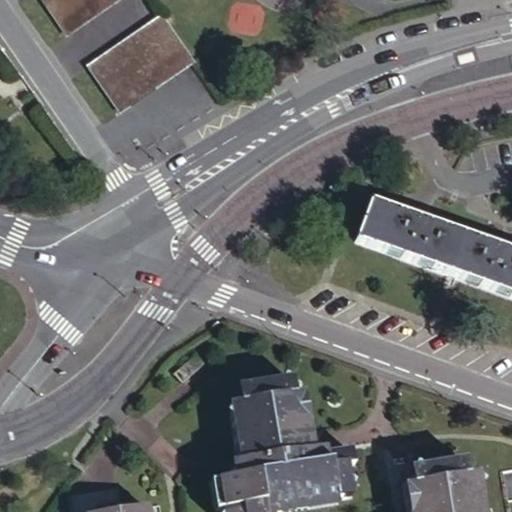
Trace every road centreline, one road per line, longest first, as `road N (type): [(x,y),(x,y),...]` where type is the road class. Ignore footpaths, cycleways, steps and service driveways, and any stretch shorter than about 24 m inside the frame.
road 1 (unclassified): [(102,273),(223,292),(511,395)]
road 2 (residential): [(145,219),(304,113),(401,71),(511,41)]
road 3 (unclassified): [(145,219),(0,10)]
road 4 (unclassified): [(0,406),(102,273)]
